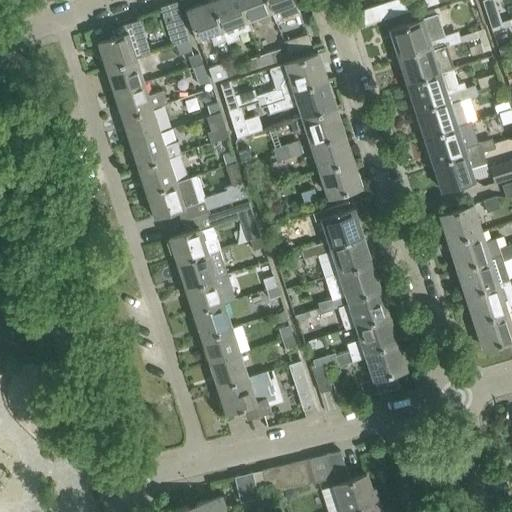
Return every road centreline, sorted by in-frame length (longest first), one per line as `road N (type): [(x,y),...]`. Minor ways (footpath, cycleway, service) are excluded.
road 1 (unknown): [(66,16),(205,460)]
road 2 (unclassified): [(457,398),(329,0)]
road 3 (residential): [(109,483),(0,109)]
road 4 (residential): [(109,483),(384,417)]
road 5 (residential): [(0,38),(114,0)]
